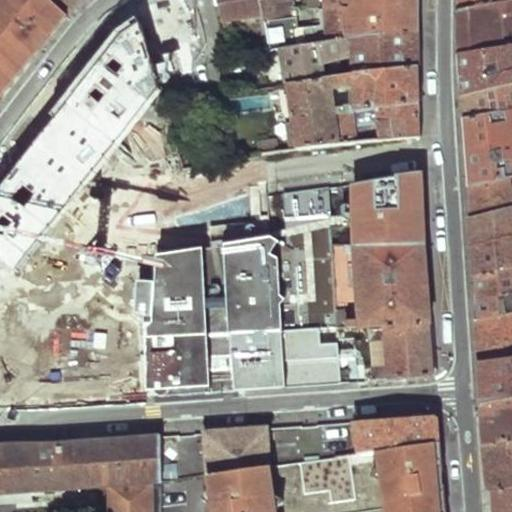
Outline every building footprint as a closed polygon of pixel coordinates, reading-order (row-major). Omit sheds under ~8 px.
[(35,60),(69,17),(49,0),(0,0),(0,100),(2,102),(35,60)] [(78,5),(82,0),(49,0),(69,17),(78,5)] [(140,0),(145,18),(153,57),(210,41),(202,11),(194,13),(190,0),(140,0)] [(221,0),(226,30),(231,28),(231,21),(260,17),(257,0),(221,0)] [(323,0),(327,28),(293,31),(288,0),(257,0),(260,17),(269,52),(281,50),(416,30),(416,0),(323,0)] [(459,0),(460,12),(510,0),(459,0)] [(511,0),(510,0),(460,12),(459,34),(459,54),(511,47),(511,0)] [(47,230),(160,85),(153,57),(145,18),(127,30),(33,151),(0,193),(0,404),(5,405),(3,387),(62,383),(123,378),(123,394),(144,393),(149,335),(155,252),(128,258),(125,304),(71,310),(69,301),(49,237),(47,230)] [(416,49),(416,30),(281,50),(287,87),(322,82),(415,67),(416,49)] [(461,75),(463,95),(511,83),(511,47),(459,54),(461,75)] [(415,67),(322,82),(323,92),(332,90),(334,105),(341,104),(340,93),(353,91),(355,103),(355,111),(418,102),(417,85),(415,67)] [(322,82),(287,87),(296,150),(420,135),(419,120),(418,102),(355,111),(342,114),(341,104),(334,105),(332,90),(323,92),(322,82)] [(462,119),(466,118),(511,111),(511,83),(463,95),(460,95),(461,108),(462,119)] [(511,111),(466,118),(468,152),(471,185),(511,176),(511,111)] [(183,136),(172,139),(176,155),(188,151),(183,136)] [(277,139),(260,142),(260,151),(279,149),(277,139)] [(328,191),(283,198),(284,248),(288,251),(333,248),(331,230),(357,227),(358,247),(427,243),(426,227),(423,191),(422,172),(397,177),(396,181),(353,187),(356,217),(331,220),(328,191)] [(472,200),(473,214),(511,204),(511,176),(471,185),(472,200)] [(511,204),(473,214),(469,215),(471,247),(474,248),(511,238),(511,204)] [(56,242),(49,237),(69,301),(72,297),(74,288),(74,280),(73,273),(71,269),(77,266),(70,251),(64,254),(62,249),(59,246),(56,242)] [(511,238),(474,248),(477,278),(511,269),(511,238)] [(190,252),(155,252),(149,335),(227,332),(259,330),(281,329),(280,245),(277,243),(202,246),(190,252)] [(430,295),(427,243),(358,247),(361,325),(368,325),(432,322),(430,295)] [(479,298),(480,317),(511,313),(511,269),(477,278),(479,298)] [(511,313),(480,317),(476,318),(479,365),(511,359),(511,313)] [(386,368),(370,368),(371,382),(431,378),(435,370),(434,347),(432,322),(368,325),(368,340),(384,340),(386,368)] [(259,330),(227,332),(227,370),(248,368),(261,368),(259,330)] [(227,332),(149,335),(144,393),(154,393),(158,398),(161,397),(168,394),(167,386),(208,385),(228,384),(227,370),(227,332)] [(481,386),(482,406),(511,400),(511,359),(479,365),(481,386)] [(167,386),(168,394),(208,393),(208,385),(167,386)] [(511,400),(482,406),(483,426),(484,444),(511,438),(511,400)] [(440,418),(438,414),(370,420),(354,421),(357,455),(383,453),(440,447),(440,418)] [(238,430),(207,432),(212,473),(272,466),(268,427),(238,430)] [(0,495),(110,495),(110,511),(163,511),(163,436),(48,445),(44,445),(0,445),(0,495)] [(511,511),(511,438),(484,444),(486,469),(488,493),(492,494),(494,511),(511,511)] [(440,447),(383,453),(386,476),(442,469),(441,458),(440,447)] [(272,466),(212,473),(216,499),(275,491),(272,466)] [(442,469),(386,476),(389,511),(446,511),(445,494),(439,495),(437,475),(444,475),(443,469),(442,469)] [(444,475),(437,475),(439,495),(445,494),(444,475)] [(275,491),(216,499),(217,511),(267,511),(267,506),(277,505),(275,491)]
